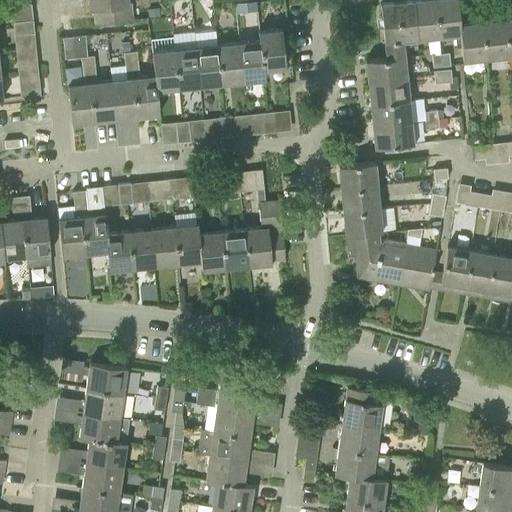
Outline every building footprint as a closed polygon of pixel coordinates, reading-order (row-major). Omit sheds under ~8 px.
[(95,23),(133,19),(131,2),(129,2),(128,0),(88,0),(89,8),(93,7),(95,23)] [(383,30),(416,27),(412,0),(410,0),(380,3),(383,30)] [(417,39),(438,37),(433,0),(412,0),(416,27),(417,39)] [(459,35),(460,24),(457,0),(433,0),(438,37),(459,35)] [(487,58),(509,56),(506,19),(483,22),(487,58)] [(24,33),(34,32),(32,20),(22,21),(24,33)] [(24,33),(22,21),(13,22),(14,34),(24,33)] [(462,61),(487,58),(483,22),(460,24),(459,35),(462,61)] [(262,54),(264,70),(285,67),(281,27),(257,30),(258,40),(260,54),(262,54)] [(385,57),(404,55),(402,41),(417,39),(416,27),(383,30),(385,57)] [(80,57),(86,56),(84,36),(71,37),(73,57),(80,57)] [(265,79),(264,70),(262,54),(260,54),(258,40),(239,42),(243,81),(265,79)] [(221,83),(243,81),(239,42),(217,44),(221,83)] [(199,86),(221,83),(217,44),(195,46),(199,86)] [(178,88),(199,86),(195,46),(174,48),(178,88)] [(156,90),(178,88),(174,48),(151,51),(154,75),(155,74),(156,90)] [(130,51),(123,52),(124,64),(138,63),(137,51),(130,51)] [(441,65),(450,65),(449,52),(440,53),(441,65)] [(433,66),(441,65),(440,53),(431,54),(433,66)] [(86,56),(80,57),(82,68),(95,67),(93,55),(86,56)] [(367,82),(406,77),(404,55),(385,57),(365,59),(367,82)] [(139,76),(138,63),(124,64),(125,72),(132,72),(137,116),(159,114),(156,90),(155,74),(154,75),(139,76)] [(28,79),(38,78),(37,65),(27,66),(28,79)] [(19,80),(28,79),(27,66),(17,67),(19,80)] [(96,80),(95,67),(82,68),(82,77),(83,77),(89,77),(93,121),(115,119),(111,79),(96,80)] [(434,83),(443,82),(442,69),(433,70),(434,83)] [(443,82),(451,81),(450,69),(442,69),(443,82)] [(115,119),(137,116),(132,72),(125,72),(126,78),(111,79),(115,119)] [(71,123),(93,121),(89,77),(83,77),(84,83),(67,85),(71,123)] [(369,103),(409,99),(406,77),(367,82),(369,103)] [(372,125),(411,121),(409,99),(369,103),(372,125)] [(425,119),(437,118),(437,109),(424,111),(425,119)] [(262,123),(275,121),(274,111),(261,113),(262,123)] [(219,127),(232,126),(231,116),(218,117),(219,127)] [(426,128),(438,127),(437,118),(425,119),(426,128)] [(176,131),(189,130),(188,120),(175,122),(176,131)] [(263,132),(276,131),(275,121),(262,123),(263,132)] [(374,147),(413,143),(411,121),(372,125),(374,147)] [(220,137),(233,136),(232,126),(219,127),(220,137)] [(177,141),(190,140),(189,130),(176,131),(177,141)] [(473,159),(484,158),(482,144),(471,145),(473,159)] [(340,189),(376,185),(374,162),(338,165),(340,189)] [(434,179),(448,178),(446,167),(433,169),(434,179)] [(210,184),(223,183),(222,173),(209,174),(210,184)] [(164,189),(177,188),(176,178),(163,179),(164,189)] [(256,190),(264,189),(263,179),(255,180),(256,190)] [(119,193),(132,192),(131,182),(118,184),(119,193)] [(211,194),(224,193),(223,183),(210,184),(211,194)] [(343,212),(378,209),(376,185),(340,189),(343,212)] [(165,199),(178,197),(177,188),(164,189),(165,199)] [(73,200),(86,199),(85,189),(72,190),(73,200)] [(467,204),(478,206),(480,192),(469,190),(467,204)] [(120,203),(133,202),(132,192),(119,193),(120,203)] [(430,203),(443,205),(445,195),(432,192),(430,203)] [(478,206),(488,208),(491,194),(480,192),(478,206)] [(0,220),(4,258),(26,255),(20,195),(11,196),(13,219),(0,220)] [(26,255),(49,253),(45,216),(30,217),(28,195),(20,195),(26,255)] [(108,242),(107,232),(105,213),(88,215),(86,199),(73,200),(74,210),(80,209),(84,252),(107,250),(106,242),(108,242)] [(244,228),(247,265),(271,263),(271,259),(284,258),(278,200),(258,202),(260,226),(244,228)] [(428,213),(442,216),(443,205),(430,203),(428,213)] [(62,255),(84,252),(80,209),(74,210),(75,216),(58,218),(62,255)] [(379,231),(381,231),(378,209),(343,212),(345,235),(379,231)] [(178,262),(200,260),(198,233),(197,223),(175,225),(178,262)] [(155,265),(178,262),(175,225),(151,228),(155,265)] [(132,267),(155,265),(151,228),(129,230),(132,267)] [(225,267),(247,265),(244,228),(221,230),(225,267)] [(406,235),(420,237),(421,228),(407,229),(406,235)] [(109,269),(132,267),(129,230),(107,232),(108,242),(106,242),(107,250),(109,269)] [(201,270),(225,267),(221,230),(198,233),(200,260),(201,270)] [(358,276),(398,283),(404,245),(380,241),(379,231),(345,235),(347,256),(356,255),(358,276)] [(398,283),(429,288),(436,248),(405,243),(404,245),(398,283)] [(440,280),(463,284),(469,249),(446,245),(440,280)] [(463,284),(485,288),(492,253),(469,249),(463,284)] [(485,288),(508,292),(511,267),(511,256),(492,253),(485,288)] [(62,366),(84,368),(85,356),(63,355),(62,366)] [(85,387),(122,393),(125,367),(89,362),(85,387)] [(215,407),(252,412),(256,384),(219,379),(215,407)] [(197,398),(214,402),(218,385),(200,381),(197,398)] [(155,397),(165,398),(167,387),(157,385),(155,397)] [(82,411),(118,416),(122,393),(85,387),(82,411)] [(172,399),(182,401),(184,389),(174,388),(172,399)] [(55,415),(77,419),(80,395),(59,392),(55,415)] [(153,408),(163,410),(165,398),(155,397),(153,408)] [(340,423),(377,428),(380,403),(344,398),(340,423)] [(170,410),(180,412),(182,401),(172,399),(170,410)] [(212,430),(248,435),(252,412),(215,407),(212,430)] [(310,419),(321,421),(322,409),(312,408),(310,419)] [(0,421),(9,423),(11,412),(0,410),(0,421)] [(124,441),(115,440),(118,416),(82,411),(78,437),(88,439),(124,445),(124,441)] [(309,431),(319,432),(321,421),(310,419),(309,431)] [(0,433),(8,435),(9,423),(0,421),(0,433)] [(337,448),(373,453),(377,428),(340,423),(337,448)] [(208,455),(245,460),(248,435),(212,430),(208,455)] [(153,446),(163,447),(165,436),(155,435),(153,446)] [(170,448),(180,450),(182,438),(172,437),(170,448)] [(85,462),(120,467),(124,445),(88,439),(85,462)] [(60,444),(59,468),(80,469),(81,445),(60,444)] [(151,457),(161,458),(163,447),(153,446),(151,457)] [(168,460),(179,461),(180,450),(170,448),(168,460)] [(361,474),(370,476),(373,453),(337,448),(333,473),(348,475),(360,477),(361,474)] [(227,480),(242,482),(245,460),(208,455),(205,480),(214,481),(226,483),(227,480)] [(303,468),(314,470),(315,458),(305,457),(303,468)] [(81,487),(117,493),(120,467),(85,462),(81,487)] [(478,486),(511,491),(511,466),(482,462),(478,486)] [(302,480),(312,481),(314,470),(303,468),(302,480)] [(345,499),(382,504),(386,478),(370,476),(361,474),(360,477),(348,475),(345,499)] [(211,505),(248,511),(251,484),(242,482),(227,480),(226,483),(214,481),(211,505)] [(151,496),(161,498),(163,487),(152,485),(151,496)] [(475,508),(502,511),(511,511),(511,505),(511,491),(478,486),(475,508)] [(78,511),(87,511),(113,511),(117,493),(81,487),(78,511)] [(168,499),(178,501),(180,489),(170,488),(168,499)] [(130,511),(132,494),(121,493),(119,511),(130,511)] [(149,508),(159,509),(161,498),(151,496),(149,508)] [(166,510),(176,511),(178,501),(168,499),(166,510)] [(326,511),(381,511),(382,504),(345,499),(343,511),(337,511),(327,511),(326,511)] [(197,511),(208,511),(210,502),(199,501),(197,511)]
